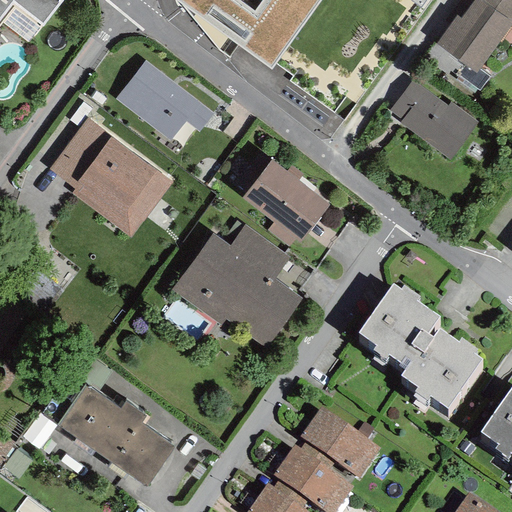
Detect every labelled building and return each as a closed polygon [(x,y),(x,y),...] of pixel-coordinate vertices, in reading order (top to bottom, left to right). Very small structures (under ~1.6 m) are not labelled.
[(62,0),(0,0),(0,19),(12,4),(41,27),(62,0)] [(174,0),(272,69),(320,0),(174,0)] [(456,16),(436,43),(465,66),(475,74),(479,69),(509,27),(511,23),(479,0),(474,0),(460,19),(456,16)] [(511,0),(479,0),(511,23),(511,22),(511,0)] [(199,103),(145,61),(115,98),(170,141),(185,121),(199,132),(213,114),(199,103)] [(489,77),(479,69),(475,74),(465,66),(458,75),(479,91),(489,77)] [(401,119),(424,89),(412,80),(389,110),(401,119)] [(422,140),(449,160),(477,122),(450,102),(447,106),(424,89),(401,119),(399,122),(422,140)] [(111,136),(87,118),(48,170),(72,188),(111,136)] [(172,182),(111,136),(72,188),(74,189),(71,194),(130,237),(172,182)] [(270,160),(241,198),(273,222),(266,232),(288,248),(295,238),(300,242),(329,203),(298,180),(285,171),(270,160)] [(290,165),(285,171),(298,180),(302,174),(290,165)] [(229,247),(245,225),(237,219),(221,241),(229,247)] [(245,225),(229,247),(274,279),(290,257),(245,225)] [(211,234),(175,285),(171,291),(221,326),(225,321),(266,350),(302,298),(274,279),(229,247),(221,241),(211,234)] [(400,290),(392,284),(357,334),(375,346),(371,351),(385,360),(388,355),(400,363),(398,365),(405,370),(400,376),(417,387),(413,392),(426,401),(429,397),(446,409),(481,359),(473,353),(477,349),(461,338),(458,342),(438,329),(432,337),(427,334),(439,316),(417,301),(419,297),(403,285),(400,290)] [(0,326),(9,314),(0,307),(0,326)] [(63,396),(72,402),(85,385),(90,388),(96,393),(112,371),(93,357),(63,396)] [(96,393),(90,388),(85,385),(72,402),(56,425),(146,488),(175,447),(141,423),(147,415),(125,400),(119,409),(96,393)] [(511,385),(479,433),(497,445),(493,450),(507,459),(511,454),(511,455),(511,385)] [(321,406),(299,436),(305,440),(334,461),(359,479),(380,449),(321,406)] [(40,413),(22,436),(38,449),(56,427),(40,413)] [(0,460),(14,442),(0,433),(0,460)] [(334,461),(305,440),(299,448),(329,469),(334,461)] [(294,445),(272,475),(278,479),(308,500),(324,511),(334,511),(353,486),(329,469),(299,448),(294,445)] [(16,450),(3,467),(19,479),(32,461),(16,450)] [(308,500),(278,479),(272,487),(302,508),(308,500)] [(266,484),(246,511),(306,511),(302,508),(272,487),(266,484)] [(495,511),(468,492),(453,511),(495,511)]
